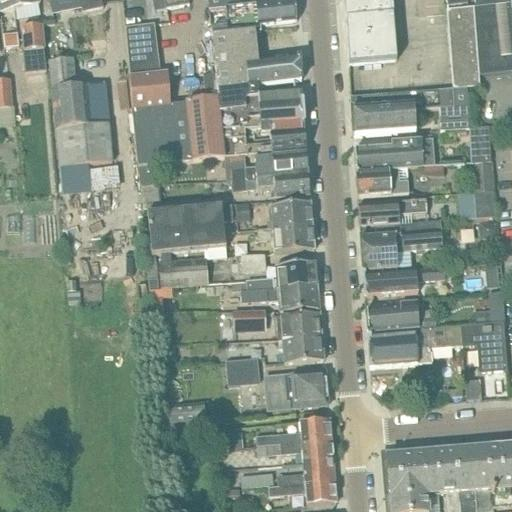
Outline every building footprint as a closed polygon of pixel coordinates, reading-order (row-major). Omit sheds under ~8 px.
[(16,11),(14,0),(0,0),(0,13),(0,14),(16,11)] [(14,0),(16,11),(39,6),(38,0),(14,0)] [(78,0),(81,13),(102,9),(100,0),(78,0)] [(152,0),(155,13),(166,11),(189,6),(187,0),(152,0)] [(206,0),(208,10),(229,8),(228,0),(206,0)] [(228,0),(229,8),(241,7),(239,0),(228,0)] [(349,67),(397,65),(390,0),(344,0),(346,22),(349,67)] [(487,5),(475,6),(472,7),(479,77),(511,73),(511,0),(509,0),(510,3),(507,3),(487,5)] [(229,8),(208,10),(211,37),(260,32),(260,27),(296,24),(294,1),(273,3),(272,3),(254,5),(241,7),(229,8)] [(478,90),(472,7),(446,10),(452,92),(453,92),(466,91),(478,90)] [(166,76),(158,77),(152,25),(124,28),(130,80),(132,112),(138,169),(148,168),(156,167),(193,163),(224,160),(222,141),(219,113),(217,92),(216,76),(203,78),(204,102),(186,105),(169,107),(166,76)] [(22,52),(24,75),(46,73),(41,27),(21,29),(24,52),(22,52)] [(261,33),(260,32),(211,37),(216,76),(217,92),(295,83),(301,83),(299,60),(258,65),(255,34),(261,33)] [(17,34),(3,35),(4,49),(18,48),(17,34)] [(59,169),(112,164),(104,86),(75,88),(72,61),(49,63),(59,169)] [(0,110),(12,110),(9,81),(0,82),(0,110)] [(296,96),(295,83),(217,92),(219,113),(246,110),(245,100),(257,100),(259,120),(303,116),(301,95),(296,96)] [(453,92),(454,110),(444,111),(446,132),(469,130),(466,91),(453,92)] [(454,110),(453,92),(350,99),(353,139),(414,134),(413,113),(444,111),(454,110)] [(304,133),(303,116),(259,120),(260,136),(269,135),(304,133)] [(488,129),(469,130),(469,139),(470,153),(471,166),(471,167),(472,166),(475,166),(491,165),(488,129)] [(246,139),(222,141),(224,160),(286,154),(306,152),(304,133),(269,135),(270,145),(246,146),(246,139)] [(391,149),(353,152),(357,171),(355,172),(355,175),(398,172),(423,170),(434,169),(432,141),(421,142),(411,142),(391,144),(391,149)] [(230,172),(231,183),(307,176),(306,155),(286,157),(258,159),(259,170),(230,172)] [(475,166),(472,166),(474,195),(493,194),(493,193),(491,165),(475,166)] [(148,168),(138,169),(139,187),(141,187),(158,185),(156,167),(148,168)] [(398,172),(355,175),(357,200),(377,198),(408,196),(407,184),(398,185),(398,172)] [(307,176),(231,183),(232,195),(274,191),(274,200),(309,197),(307,176)] [(158,185),(141,187),(144,213),(160,212),(158,185)] [(357,208),(359,229),(399,226),(398,217),(424,215),(423,203),(357,208)] [(268,232),(312,229),(310,205),(270,208),(271,223),(267,224),(267,231),(268,232)] [(247,206),(236,206),(236,220),(248,220),(247,206)] [(147,215),(149,238),(151,258),(226,250),(223,225),(232,224),(231,207),(147,215)] [(495,225),(481,226),(481,235),(486,240),(496,239),(495,225)] [(268,232),(267,231),(255,232),(256,244),(272,242),(273,255),(274,255),(274,256),(314,252),(312,229),(268,232)] [(441,234),(360,240),(362,274),(396,271),(395,254),(442,250),(441,234)] [(264,258),(244,259),(240,260),(242,277),(265,273),(264,258)] [(206,288),(204,261),(174,264),(176,290),(206,288)] [(176,290),(174,264),(158,265),(160,291),(176,290)] [(247,293),(317,288),(315,264),(275,268),(276,281),(272,281),(246,283),(246,285),(247,293)] [(497,267),(485,268),(486,280),(498,279),(497,267)] [(437,271),(383,275),(363,277),(364,299),(417,295),(416,277),(420,277),(421,281),(438,280),(437,271)] [(246,285),(231,286),(232,295),(241,294),(247,293),(246,285)] [(317,288),(247,293),(241,294),(232,295),(221,296),(223,313),(234,313),(265,313),(280,315),(299,313),(319,312),(317,288)] [(163,299),(152,301),(154,317),(164,316),(163,299)] [(418,325),(417,303),(399,304),(400,309),(365,311),(367,335),(440,330),(440,320),(422,321),(423,325),(418,325)] [(472,327),(487,326),(486,313),(472,314),(472,327)] [(265,314),(234,315),(234,331),(265,330),(265,314)] [(277,344),(321,340),(319,316),(276,320),(277,334),(281,334),(282,340),(277,341),(277,344)] [(472,327),(460,328),(462,348),(476,347),(478,375),(503,373),(499,325),(487,326),(472,327)] [(415,336),(367,340),(370,371),(431,366),(430,351),(462,348),(460,328),(418,332),(418,337),(415,338),(415,336)] [(321,340),(277,344),(278,347),(282,346),(284,366),(323,363),(321,340)] [(166,349),(166,361),(175,360),(174,349),(166,349)] [(235,364),(225,365),(228,389),(238,388),(235,364)] [(294,411),(307,410),(327,408),(324,375),(264,380),(266,400),(292,396),(294,411)] [(196,406),(162,409),(164,429),(198,426),(196,406)] [(265,448),(330,442),(329,422),(299,424),(300,436),(279,438),(279,439),(265,440),(265,448)] [(227,451),(243,450),(242,435),(226,437),(227,451)] [(330,442),(265,448),(266,457),(280,456),(280,458),(301,456),(302,464),(332,461),(330,442)] [(488,458),(492,511),(511,509),(511,447),(498,449),(499,457),(488,458)] [(492,511),(488,458),(476,459),(475,451),(455,453),(459,511),(492,511)] [(437,454),(436,462),(438,497),(447,496),(447,511),(459,511),(455,453),(437,454)] [(438,497),(436,462),(420,463),(416,456),(386,458),(390,511),(428,511),(427,498),(438,497)] [(332,461),(302,464),(303,477),(277,480),(277,489),(283,489),(334,484),(332,461)] [(272,477),(257,478),(258,491),(268,490),(273,489),(272,477)] [(334,484),(283,489),(284,499),(305,497),(306,508),(335,506),(334,484)] [(240,492),(228,493),(229,504),(241,503),(240,492)]
